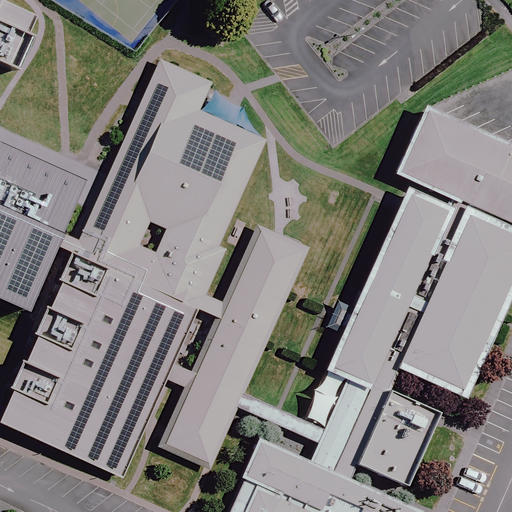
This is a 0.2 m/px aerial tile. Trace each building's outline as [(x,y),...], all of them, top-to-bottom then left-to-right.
[(37,13),(5,0),(0,0),(0,295),(18,251),(53,265),(82,193),(0,160),(0,66),(14,72),(37,13)] [(221,88),(168,67),(18,439),(136,485),(272,145),(208,120),(221,88)] [(339,339),(307,416),(247,391),(240,408),(319,441),(323,431),(324,431),(312,460),(261,438),(244,475),(328,511),(423,511),(424,510),(352,478),(359,463),(403,482),(433,415),(389,395),(400,371),(467,399),(511,293),(511,141),(423,103),(392,174),(407,181),(339,339)] [(307,237),(260,218),(169,444),(216,463),(307,237)] [(307,511),(239,482),(225,511),(307,511)]
